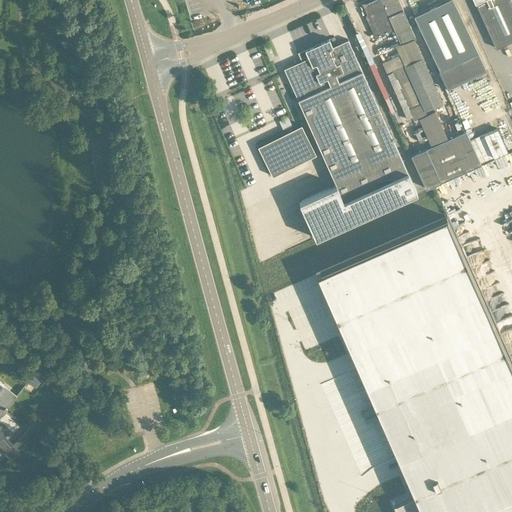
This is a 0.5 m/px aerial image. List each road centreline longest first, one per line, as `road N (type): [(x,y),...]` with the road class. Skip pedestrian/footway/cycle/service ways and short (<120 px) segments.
road 1 (tertiary): [(248,435),(148,66)]
road 2 (residential): [(73,511),(159,459),(248,435)]
road 3 (unclassified): [(148,66),(316,0)]
road 4 (unknown): [(203,47),(258,184),(264,194),(284,194)]
